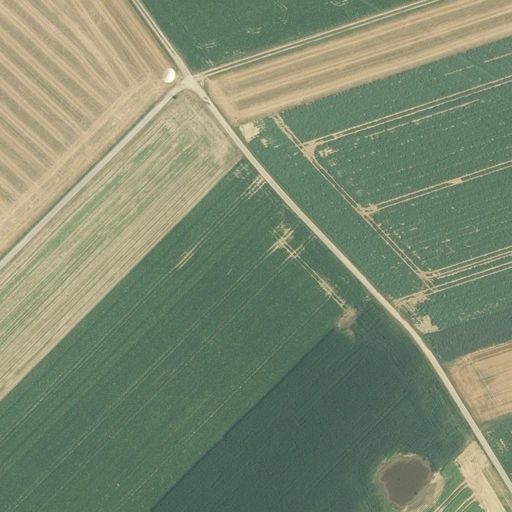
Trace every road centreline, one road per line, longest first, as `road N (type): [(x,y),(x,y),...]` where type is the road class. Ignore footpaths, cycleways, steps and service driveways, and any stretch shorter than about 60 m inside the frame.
road 1 (track): [(511,493),(421,346),(272,187),(191,80)]
road 2 (track): [(191,80),(0,267)]
road 3 (track): [(437,0),(191,80)]
